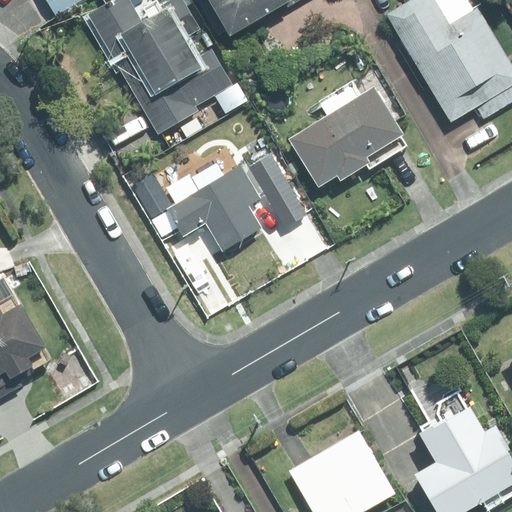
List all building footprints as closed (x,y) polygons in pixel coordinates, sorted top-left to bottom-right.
[(47,0),(56,15),(82,0),(47,0)] [(118,0),(92,15),(159,135),(200,111),(197,106),(235,85),(215,49),(203,56),(192,35),(202,29),(185,0),(175,0),(165,6),(163,0),(148,9),(155,20),(147,25),(133,0),(118,0)] [(239,37),(301,0),(202,0),(222,34),(233,27),(239,37)] [(483,118),(511,100),(511,62),(480,8),(451,26),(436,0),(413,0),(388,15),(452,123),(477,107),(483,118)] [(347,181),(377,163),(374,157),(411,135),(381,87),(294,139),(325,188),(344,176),(347,181)] [(307,214),(271,152),(249,165),(285,227),(307,214)] [(225,177),(217,163),(194,177),(201,190),(169,208),(186,237),(210,224),(226,252),(267,228),(253,205),(264,199),(245,166),(225,177)] [(8,315),(1,302),(0,301),(0,396),(21,385),(18,379),(38,368),(32,358),(52,348),(27,304),(8,315)] [(68,399),(81,392),(74,381),(62,388),(68,399)] [(489,429),(474,403),(452,416),(451,413),(425,428),(442,457),(421,469),(446,511),(464,511),(484,501),(489,509),(511,495),(511,439),(501,422),(489,429)] [(362,427),(291,469),(315,511),(362,511),(399,491),(362,427)]
